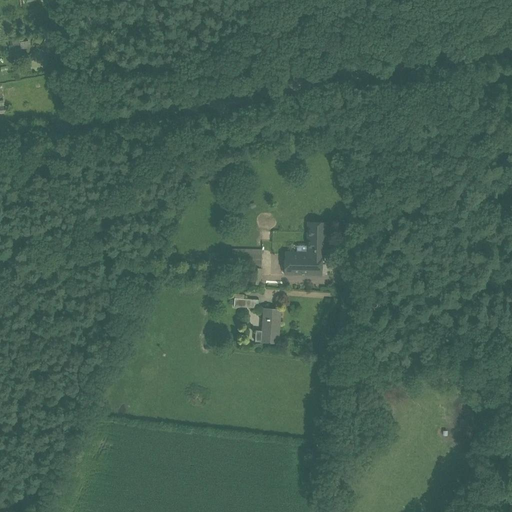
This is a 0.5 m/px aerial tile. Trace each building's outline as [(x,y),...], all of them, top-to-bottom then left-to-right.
[(232,140),(223,141),(225,151),(233,150),(232,140)] [(326,223),(310,223),(310,253),(322,253),(326,253),(326,223)] [(310,253),(287,253),(286,272),(322,273),(322,253),(310,253)] [(263,268),(255,267),(253,282),(261,284),(263,268)] [(258,299),(235,298),(235,306),(258,307),(258,299)] [(281,309),(264,308),(262,331),(257,330),(256,341),(279,342),(281,309)]
